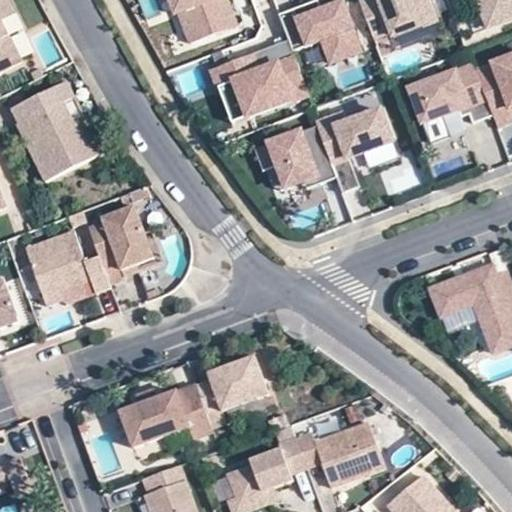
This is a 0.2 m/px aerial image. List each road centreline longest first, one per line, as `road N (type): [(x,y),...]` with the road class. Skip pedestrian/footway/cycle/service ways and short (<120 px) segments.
road 1 (residential): [(80,0),(146,125),(291,291)]
road 2 (residential): [(291,291),(405,376),(511,480)]
road 3 (residential): [(39,387),(291,291)]
road 4 (residential): [(291,291),(511,203)]
road 5 (residential): [(39,387),(86,511)]
